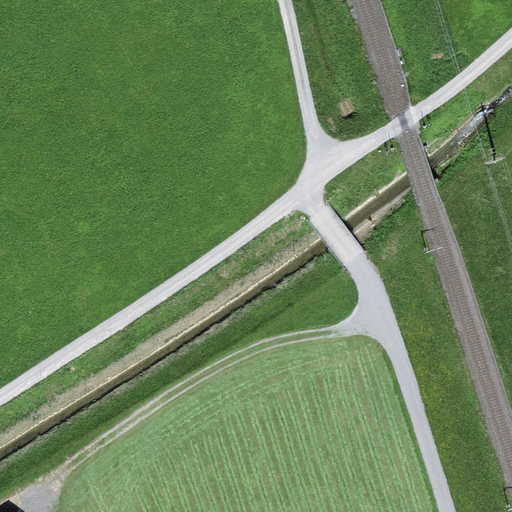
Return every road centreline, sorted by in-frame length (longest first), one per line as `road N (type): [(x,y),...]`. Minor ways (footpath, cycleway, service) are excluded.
road 1 (track): [(0,396),(211,261),(325,169),(438,100),(511,40)]
road 2 (track): [(449,511),(392,329),(354,258),(318,213),(319,175)]
road 3 (track): [(325,169),(285,0)]
